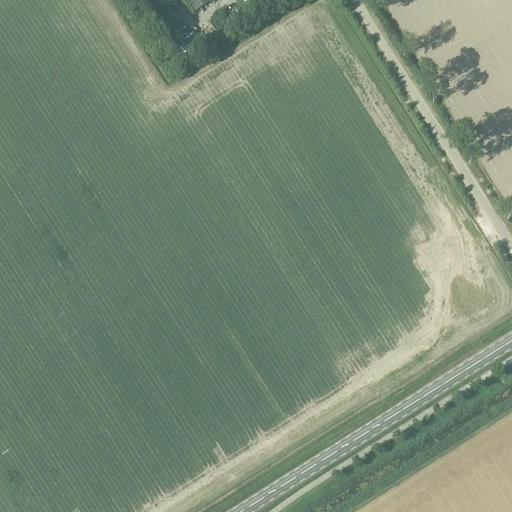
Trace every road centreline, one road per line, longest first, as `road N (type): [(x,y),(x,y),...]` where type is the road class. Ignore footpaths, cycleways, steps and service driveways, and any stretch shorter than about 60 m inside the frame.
road 1 (secondary): [(240,511),(511,340)]
road 2 (unclassified): [(511,249),(354,0)]
road 3 (unknown): [(511,407),(350,511)]
